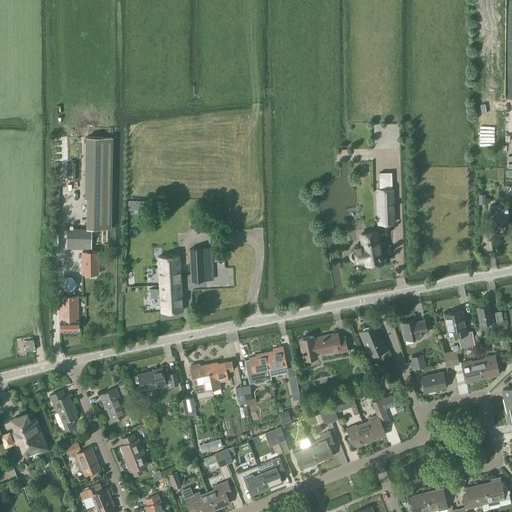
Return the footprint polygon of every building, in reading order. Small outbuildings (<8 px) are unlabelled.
[(111,228),(112,137),(85,137),(84,198),(86,198),(86,228),(111,228)] [(380,190),(380,223),(392,223),(393,223),(392,189),(391,189),(381,190),(380,190)] [(129,200),(128,208),(143,208),(143,200),(129,200)] [(493,223),(507,223),(507,205),(490,205),(491,217),(493,217),(493,223)] [(67,229),(66,244),(91,244),(91,237),(91,229),(86,229),(67,229)] [(354,259),(355,260),(357,259),(357,261),(366,259),(367,264),(381,261),(375,231),(361,234),(363,246),(354,247),(355,249),(353,249),(352,250),(351,251),(351,252),(351,253),(350,254),(350,255),(351,255),(351,256),(351,257),(352,258),(353,258),(353,259),(354,259)] [(209,247),(188,248),(189,267),(210,265),(209,247)] [(98,273),(98,252),(82,252),(82,274),(98,273)] [(150,289),(151,297),(160,297),(161,312),(182,310),(179,255),(158,256),(160,288),(150,289)] [(211,281),(210,265),(189,267),(190,282),(211,281)] [(77,296),(73,296),(73,291),(77,283),(72,276),(64,277),(60,284),(64,291),(66,291),(66,296),(60,296),(60,321),(60,330),(78,330),(78,321),(77,296)] [(493,313),(491,313),(490,305),(477,308),(480,324),(479,324),(480,330),(489,328),(495,327),(493,313)] [(462,310),(459,311),(458,309),(452,310),(451,312),(445,314),(448,331),(453,329),(455,336),(458,335),(461,348),(475,345),(472,331),(466,332),(462,310)] [(421,334),(428,332),(425,320),(418,321),(418,322),(415,323),(414,320),(401,323),(405,340),(421,336),(421,334)] [(379,333),(376,334),(373,326),(360,332),(370,357),(386,350),(379,333)] [(318,357),(317,354),(338,350),(339,352),(347,351),(344,336),(338,338),(337,333),(322,336),(322,337),(313,339),(313,336),(299,339),(304,360),(307,360),(314,359),(314,358),(318,357)] [(26,351),(35,350),(33,339),(24,340),(26,351)] [(271,376),(287,372),(282,347),(273,349),(273,351),(265,352),(269,370),(271,376)] [(250,359),(245,360),(250,383),(254,382),(255,383),(264,381),(264,379),(271,378),(271,376),(269,370),(265,352),(258,354),(258,356),(249,357),(250,359)] [(456,352),(449,353),(452,365),(458,364),(456,352)] [(446,367),(452,365),(449,353),(443,354),(446,367)] [(412,369),(425,366),(423,355),(411,357),(412,362),(410,363),(412,369)] [(482,378),(499,374),(495,355),(485,358),(485,359),(479,360),(482,378)] [(471,361),(461,363),(466,382),(482,378),(479,360),(471,362),(471,361)] [(227,380),(226,372),(233,370),(231,361),(224,363),(215,365),(215,363),(207,364),(212,389),(221,388),(220,382),(227,380)] [(207,364),(199,366),(199,364),(190,366),(195,393),(212,389),(207,364)] [(169,376),(163,377),(162,368),(153,370),(153,371),(138,374),(141,390),(165,385),(165,384),(170,383),(171,386),(177,385),(175,373),(168,374),(169,376)] [(422,379),(420,379),(422,390),(425,390),(425,392),(427,391),(428,393),(435,391),(435,389),(445,387),(442,373),(422,377),(422,379)] [(296,375),(288,377),(290,391),(291,391),(292,396),(293,400),(300,398),(299,394),(298,389),(299,389),(296,375)] [(249,385),(242,386),(245,400),(251,399),(252,398),(249,385)] [(242,386),(235,388),(238,401),(239,401),(239,405),(246,403),(245,400),(242,386)] [(511,387),(503,390),(506,407),(511,405),(511,387)] [(112,420),(126,414),(116,388),(100,395),(105,408),(107,407),(112,420)] [(62,422),(65,430),(73,426),(71,419),(76,416),(75,414),(77,413),(74,407),(73,408),(68,394),(64,396),(62,390),(49,395),(56,412),(58,412),(62,422)] [(385,408),(395,404),(391,395),(381,399),(385,408)] [(193,396),(185,398),(188,412),(189,412),(194,410),(196,410),(193,396)] [(185,398),(178,399),(181,413),(185,412),(186,417),(189,416),(188,412),(185,398)] [(384,408),(385,408),(381,399),(372,402),(377,414),(368,418),(369,421),(363,423),(370,441),(385,434),(381,424),(383,423),(379,414),(385,411),(384,408)] [(402,405),(395,408),(397,414),(404,411),(402,405)] [(332,422),(338,419),(333,406),(326,408),(332,422)] [(325,425),(332,422),(326,408),(319,411),(325,425)] [(23,450),(24,450),(36,445),(38,451),(47,448),(35,418),(29,420),(26,413),(11,419),(16,430),(14,431),(18,441),(19,440),(23,450)] [(354,447),(370,441),(363,423),(356,426),(355,425),(346,429),(354,447)] [(279,443),(286,440),(280,426),(273,429),(279,443)] [(273,429),(265,433),(270,446),(279,443),(273,429)] [(310,444),(317,462),(333,455),(330,448),(335,446),(329,431),(320,434),(322,439),(316,441),(316,442),(310,444)] [(9,433),(1,436),(5,445),(13,443),(9,433)] [(140,467),(145,465),(133,434),(121,439),(124,445),(120,446),(126,460),(125,461),(129,471),(132,470),(134,476),(142,472),(140,467)] [(317,462),(310,444),(307,437),(300,440),(302,447),(294,450),(301,468),(317,462)] [(220,439),(207,442),(209,450),(222,446),(220,439)] [(65,446),(59,449),(61,454),(64,453),(67,452),(67,453),(68,454),(80,449),(77,443),(66,447),(65,448),(65,446)] [(228,448),(221,451),(226,464),(233,462),(231,455),(235,454),(232,447),(228,448)] [(85,474),(99,469),(90,448),(76,453),(85,474)] [(219,467),(226,464),(221,451),(214,453),(219,467)] [(279,457),(257,466),(260,471),(266,488),(282,482),(279,474),(285,472),(279,457)] [(266,488),(260,471),(257,466),(238,474),(242,484),(245,482),(250,495),(266,488)] [(165,476),(166,479),(169,487),(172,485),(174,490),(182,486),(176,471),(168,475),(165,476)] [(492,482),(484,484),(488,502),(487,502),(488,505),(499,503),(498,501),(510,498),(507,485),(502,486),(500,478),(492,480),(492,482)] [(214,490),(207,492),(214,509),(229,503),(225,493),(231,491),(227,481),(212,487),(213,487),(214,489),(214,490)] [(91,487),(79,492),(82,499),(91,495),(96,507),(110,501),(108,497),(110,496),(106,488),(102,489),(99,483),(91,486),(91,487)] [(481,504),(487,502),(488,502),(484,484),(466,488),(468,495),(462,496),(465,508),(459,509),(459,511),(467,511),(466,509),(471,508),(471,507),(481,505),(481,504)] [(199,492),(193,495),(190,487),(181,491),(189,510),(195,508),(196,511),(206,511),(214,509),(207,492),(200,495),(199,492)] [(438,511),(438,510),(447,508),(443,489),(426,493),(430,510),(430,511),(438,511)] [(422,511),(423,511),(430,510),(426,493),(410,496),(413,511),(422,511)] [(163,511),(157,495),(145,500),(147,505),(145,507),(146,511),(163,511)] [(114,511),(110,501),(96,507),(97,511),(114,511)]
